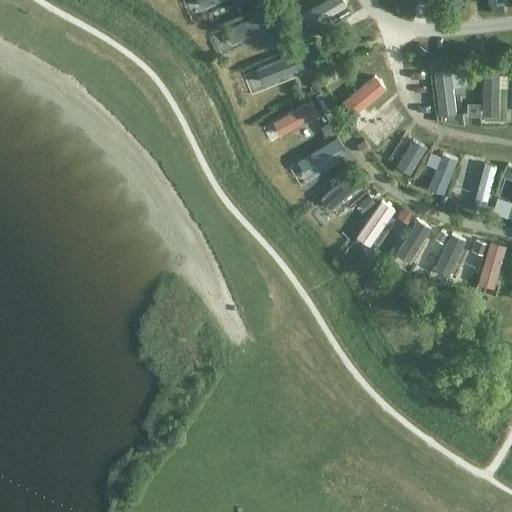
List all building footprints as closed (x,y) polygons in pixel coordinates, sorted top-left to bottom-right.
[(260,8),(256,0),(250,0),(247,1),(252,11),(260,8)] [(341,0),(316,0),(302,7),(309,22),(344,5),(341,0)] [(503,2),(491,4),(492,13),(504,11),(503,2)] [(346,5),(336,11),(341,18),(350,12),(346,5)] [(216,32),(225,53),(278,30),(269,9),(216,32)] [(289,46),(284,35),(275,39),(280,49),(289,46)] [(246,73),(255,93),(309,70),(301,50),(246,73)] [(337,76),(333,69),(322,75),(326,82),(337,76)] [(453,109),(449,71),(433,73),(437,111),(453,109)] [(502,111),(498,73),(481,75),(486,113),(502,111)] [(313,87),(323,84),(320,75),(310,79),(313,87)] [(354,109),(388,91),(380,76),(346,95),(354,109)] [(276,118),(284,133),(322,112),(314,97),(276,118)] [(467,101),(467,114),(479,114),(479,102),(467,101)] [(398,107),(368,136),(380,148),(410,119),(398,107)] [(366,117),(360,111),(352,119),(358,125),(366,117)] [(325,135),(333,130),(327,121),(320,125),(325,135)] [(413,175),(425,139),(410,134),(397,170),(413,175)] [(299,158),(309,174),(348,152),(339,135),(299,158)] [(363,138),(356,143),(362,152),(369,148),(363,138)] [(444,190),(457,154),(441,149),(429,185),(444,190)] [(488,200),(500,163),(485,158),(472,194),(488,200)] [(511,166),(505,164),(501,176),(511,179),(511,166)] [(355,169),(324,196),(337,212),(369,185),(355,169)] [(375,200),(368,193),(358,201),(365,209),(375,200)] [(359,234),(373,244),(399,208),(384,198),(359,234)] [(407,222),(413,213),(403,206),(396,215),(397,216),(407,222)] [(411,262),(435,226),(421,217),(397,252),(411,262)] [(449,232),(441,227),(435,237),(443,242),(449,232)] [(453,274),(468,237),(452,230),(437,268),(453,274)] [(487,240),(475,237),(472,249),(484,252),(487,240)] [(479,282),(495,288),(511,244),(495,238),(479,282)]
